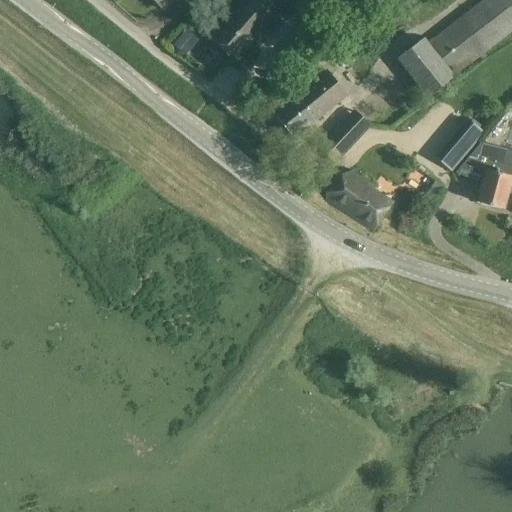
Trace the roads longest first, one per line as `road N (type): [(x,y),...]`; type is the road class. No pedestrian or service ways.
road 1 (tertiary): [(511,295),(417,270),(341,237),(23,0)]
road 2 (track): [(341,237),(215,420),(177,458),(107,484)]
road 3 (residential): [(315,167),(95,0)]
